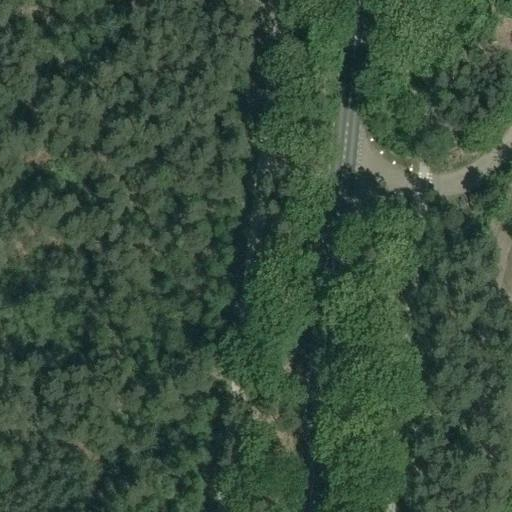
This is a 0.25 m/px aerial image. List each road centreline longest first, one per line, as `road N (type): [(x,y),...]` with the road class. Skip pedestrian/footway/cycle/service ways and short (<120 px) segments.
road 1 (secondary): [(309,511),(342,177)]
road 2 (track): [(511,238),(491,322),(476,511)]
road 3 (unclassified): [(342,177),(454,183),(511,143)]
road 4 (secondary): [(342,177),(362,0)]
